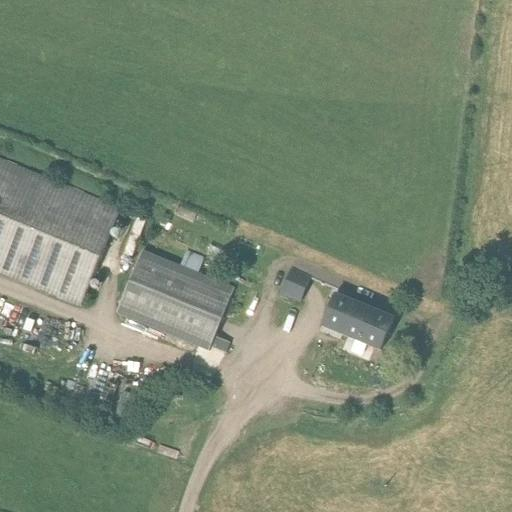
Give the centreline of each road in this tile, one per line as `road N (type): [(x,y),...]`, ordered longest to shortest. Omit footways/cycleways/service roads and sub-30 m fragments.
road 1 (track): [(240,375),(360,387),(404,370),(426,337),(441,306),(480,0)]
road 2 (track): [(240,375),(0,281)]
